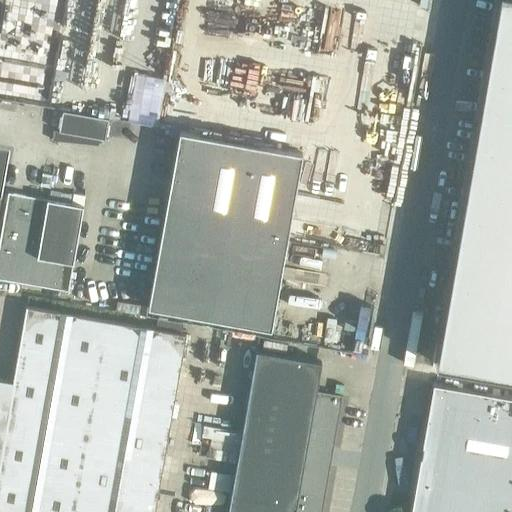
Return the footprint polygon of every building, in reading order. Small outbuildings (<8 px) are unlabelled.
[(511,0),(497,0),(434,364),(511,377),(511,0)] [(108,119),(63,111),(61,121),(59,131),(53,130),(52,139),(98,143),(99,138),(104,139),(106,128),(108,119)] [(179,130),(163,218),(286,240),(302,152),(180,130),(179,130)] [(0,195),(8,146),(0,144),(0,195)] [(50,190),(48,199),(59,200),(60,192),(50,190)] [(8,192),(0,239),(0,279),(68,290),(73,261),(82,204),(59,200),(48,199),(8,192)] [(147,306),(148,306),(270,328),(286,240),(163,218),(147,306)] [(12,380),(0,378),(0,511),(153,511),(185,333),(25,305),(12,380)] [(227,511),(321,511),(342,395),(316,391),(321,361),(255,350),(227,511)] [(511,511),(511,397),(433,384),(410,511),(511,511)]
